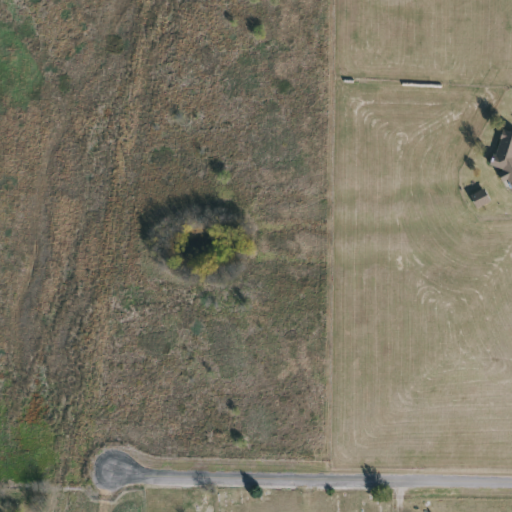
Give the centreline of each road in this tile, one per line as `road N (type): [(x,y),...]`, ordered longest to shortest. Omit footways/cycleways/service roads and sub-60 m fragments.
road 1 (residential): [(276,482),(511,483)]
road 2 (residential): [(276,482),(110,476)]
